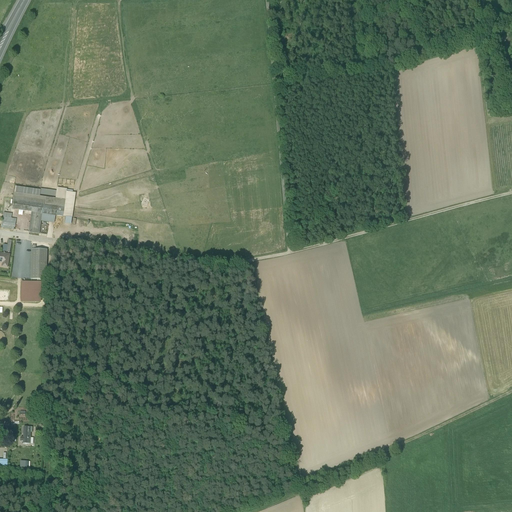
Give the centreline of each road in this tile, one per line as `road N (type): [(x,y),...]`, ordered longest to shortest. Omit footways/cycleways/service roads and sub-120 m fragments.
road 1 (track): [(0,231),(218,264),(511,193)]
road 2 (track): [(511,392),(247,511)]
road 3 (track): [(265,0),(288,253)]
